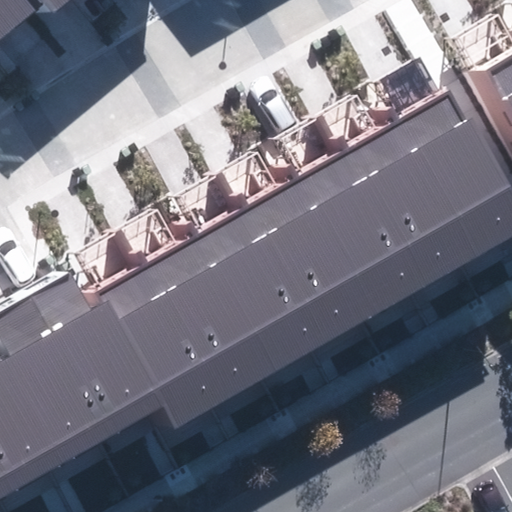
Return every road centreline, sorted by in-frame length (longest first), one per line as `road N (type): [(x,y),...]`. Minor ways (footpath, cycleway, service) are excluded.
road 1 (residential): [(291,0),(0,170)]
road 2 (residential): [(298,511),(511,386)]
